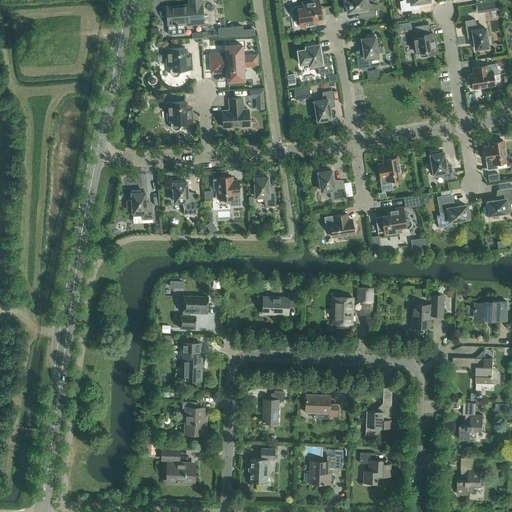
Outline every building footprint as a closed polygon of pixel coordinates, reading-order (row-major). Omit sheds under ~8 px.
[(188,0),(189,5),(166,7),(167,25),(168,35),(184,33),(184,24),(185,24),(185,26),(203,24),(202,4),(201,4),(200,0),(188,0)] [(296,16),(297,16),(298,16),(300,27),(315,25),(314,20),(321,19),(318,0),(301,3),(302,5),(295,6),(294,7),(293,7),(293,8),(292,8),(292,9),(291,10),(291,11),(291,12),(291,13),(292,13),(292,14),(293,15),(294,16),(295,16),(296,16)] [(362,18),(375,16),(373,4),(369,3),(368,0),(342,0),(344,9),(347,8),(347,12),(361,10),(362,18)] [(402,0),(400,1),(399,1),(401,12),(417,9),(416,3),(429,1),(429,0),(402,0)] [(498,0),(490,2),(491,10),(499,9),(498,0)] [(473,36),(475,49),(479,48),(479,51),(488,49),(485,28),(477,29),(475,20),(474,19),(464,21),(467,37),(473,36)] [(242,25),(217,28),(218,34),(218,37),(255,35),(254,28),(243,29),(242,25)] [(418,54),(419,56),(420,57),(422,57),(427,57),(426,54),(435,53),(432,33),(429,34),(428,25),(414,27),(416,38),(413,39),(416,52),(418,52),(418,54)] [(371,61),(378,59),(374,34),(365,36),(365,38),(361,39),(363,52),(355,53),(358,69),(370,67),(370,66),(371,61)] [(314,43),(305,44),(306,50),(297,51),(299,64),(308,63),(309,69),(317,68),(319,74),(329,73),(327,57),(321,58),(319,45),(315,45),(314,43)] [(228,81),(244,80),(243,66),(251,66),(250,56),(242,56),(241,45),(225,46),(226,53),(210,54),(211,72),(227,71),(228,81)] [(180,73),(180,72),(180,70),(191,69),(190,54),(185,54),(185,48),(166,49),(167,66),(169,66),(170,73),(170,74),(171,75),(172,76),(173,77),(174,77),(175,77),(176,77),(177,76),(178,76),(179,75),(180,74),(180,73)] [(506,57),(496,59),(497,65),(507,64),(506,57)] [(472,88),(494,85),(492,75),(497,74),(495,64),(473,68),(474,74),(470,75),(471,80),(470,82),(470,85),(472,86),(472,88)] [(378,69),(366,71),(367,78),(379,77),(378,69)] [(294,73),(286,74),(288,85),(295,84),(294,73)] [(308,88),(293,90),(295,99),(310,97),(308,88)] [(262,90),(250,91),(250,97),(256,97),(257,108),(263,108),(262,90)] [(334,104),(332,90),(322,92),(322,93),(322,100),(314,101),(317,123),(327,121),(326,119),(330,118),(328,105),(334,104)] [(249,126),(248,109),(242,110),(242,98),(229,99),(229,107),(230,107),(231,110),(222,111),(223,127),(249,126)] [(181,127),(181,126),(181,124),(192,123),(191,107),(186,107),(185,101),(167,102),(168,119),(170,119),(170,126),(171,127),(171,128),(172,129),(172,130),(173,130),(174,130),(175,131),(176,131),(177,131),(178,130),(179,129),(180,128),(180,127),(181,127)] [(483,147),(487,170),(497,168),(496,164),(506,162),(503,140),(501,141),(499,140),(496,140),(495,142),(490,142),(490,146),(483,147)] [(439,151),(429,152),(433,177),(441,176),(443,179),(443,180),(453,178),(451,165),(445,166),(443,152),(439,153),(439,151)] [(389,158),(384,159),(384,163),(378,164),(382,191),(391,189),(390,180),(400,179),(397,157),(395,157),(393,156),(390,157),(389,158)] [(333,183),(331,170),(327,171),(327,168),(318,170),(321,191),(329,190),(331,199),(331,200),(346,198),(343,182),(333,183)] [(498,173),(487,174),(488,181),(499,179),(498,173)] [(265,207),(275,206),(274,190),(268,190),(267,177),(263,177),(263,175),(254,175),(255,197),(263,196),(265,206),(265,207)] [(231,181),(231,177),(226,177),(224,176),(221,176),(220,177),(218,177),(218,179),(213,179),(214,189),(219,189),(219,199),(229,199),(230,205),(240,205),(238,180),(231,181)] [(182,180),(173,180),(174,202),(182,201),(183,209),(184,214),(196,213),(196,209),(195,195),(187,195),(186,182),(182,182),(182,180)] [(458,181),(447,182),(448,189),(459,188),(458,181)] [(487,206),(484,206),(486,215),(492,215),(492,219),(498,218),(498,214),(511,212),(510,204),(511,203),(511,187),(498,190),(500,200),(486,202),(487,206)] [(140,216),(142,219),(142,220),(152,219),(152,206),(146,206),(145,192),(141,193),(141,190),(131,191),(132,200),(127,201),(126,202),(126,209),(127,211),(132,211),(133,216),(140,216)] [(428,194),(420,195),(422,204),(427,203),(429,201),(428,194)] [(418,196),(403,198),(405,208),(419,205),(418,196)] [(438,203),(439,215),(436,215),(438,227),(447,226),(446,222),(470,218),(469,209),(466,209),(465,205),(452,207),(451,201),(438,203)] [(406,219),(404,219),(402,208),(393,209),(393,214),(375,217),(377,232),(384,231),(384,234),(401,232),(401,229),(407,228),(408,228),(409,228),(410,227),(411,226),(411,225),(411,224),(411,223),(411,222),(410,221),(410,220),(409,220),(409,219),(407,219),(406,219)] [(352,225),(351,220),(348,220),(346,214),(324,217),(326,227),(330,226),(332,236),(354,233),(353,231),(354,229),(354,226),(352,225)] [(212,222),(206,225),(211,233),(217,230),(212,222)] [(204,225),(196,225),(197,234),(205,234),(204,225)] [(378,236),(370,237),(371,244),(379,242),(378,236)] [(413,249),(427,247),(425,236),(411,238),(413,249)] [(371,301),(372,288),(358,287),(358,301),(371,301)] [(295,307),(296,292),(288,292),(288,297),(263,296),(262,314),(288,315),(289,307),(295,307)] [(442,316),(443,296),(431,295),(431,305),(411,305),(411,328),(429,328),(429,316),(442,316)] [(207,314),(208,297),(184,296),(183,316),(180,316),(179,329),(195,329),(195,313),(207,314)] [(334,297),(333,323),(335,323),(335,327),(348,327),(348,324),(351,324),(352,298),(334,297)] [(505,322),(506,303),(493,303),(492,305),(475,304),(474,320),(505,322)] [(201,379),(202,355),(195,354),(195,341),(180,341),(180,354),(184,354),(183,379),(201,379)] [(484,350),(475,358),(485,359),(486,350),(484,350)] [(475,358),(466,358),(466,357),(453,357),(453,365),(469,366),(476,375),(476,383),(501,384),(501,376),(493,367),(494,359),(485,359),(475,358)] [(284,401),(284,393),(271,393),(271,399),(263,399),(263,421),(270,422),(270,423),(278,424),(279,400),(284,401)] [(328,418),(328,414),(329,414),(329,418),(337,418),(338,405),(330,405),(330,396),(306,395),(305,412),(314,413),(314,418),(328,418)] [(390,428),(391,400),(383,400),(382,404),(374,411),(366,411),(365,435),(374,436),(382,428),(390,428)] [(202,433),(203,409),(196,409),(197,402),(182,402),(181,409),(185,409),(184,433),(202,433)] [(483,431),(484,416),(471,415),(471,419),(464,419),(463,425),(460,425),(459,440),(471,440),(471,438),(477,438),(477,431),(483,431)] [(176,461),(177,449),(163,448),(163,460),(176,461)] [(275,459),(275,449),(261,448),(261,458),(251,458),(250,482),(268,483),(269,459),(275,459)] [(331,474),(328,474),(328,469),(335,469),(335,468),(342,468),(343,449),(334,449),(334,456),(327,455),(326,461),(310,461),(309,484),(327,484),(330,484),(331,474)] [(390,464),(382,464),(383,460),(372,460),(373,453),(360,453),(359,463),(369,464),(369,471),(363,471),(363,483),(376,484),(377,476),(390,477),(390,464)] [(458,480),(457,494),(468,495),(468,492),(474,493),(474,485),(480,486),(481,470),(473,470),(473,458),(461,458),(461,464),(468,464),(468,474),(461,474),(461,480),(458,480)] [(192,483),(193,465),(169,463),(168,482),(192,483)]
